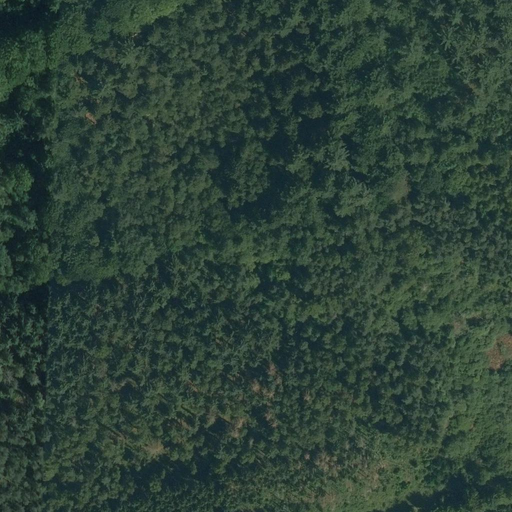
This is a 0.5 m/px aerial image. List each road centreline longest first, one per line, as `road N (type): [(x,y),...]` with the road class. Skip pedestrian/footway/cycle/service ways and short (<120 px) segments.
road 1 (track): [(0,313),(128,281),(131,250),(511,151)]
road 2 (track): [(0,56),(131,0)]
